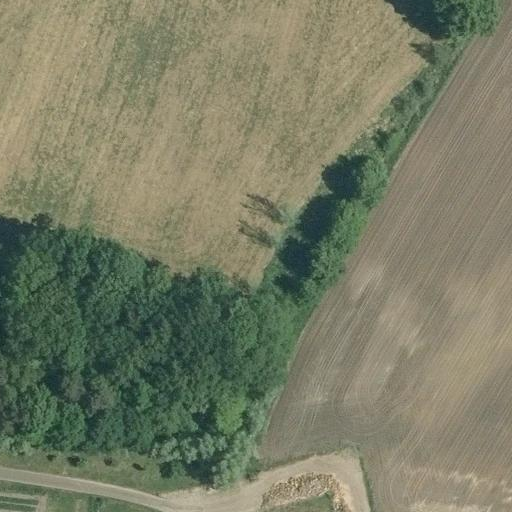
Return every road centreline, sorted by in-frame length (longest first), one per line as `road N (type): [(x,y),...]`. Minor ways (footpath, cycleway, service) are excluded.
road 1 (unclassified): [(0,471),(132,493),(174,511)]
road 2 (track): [(213,511),(340,474),(351,511)]
